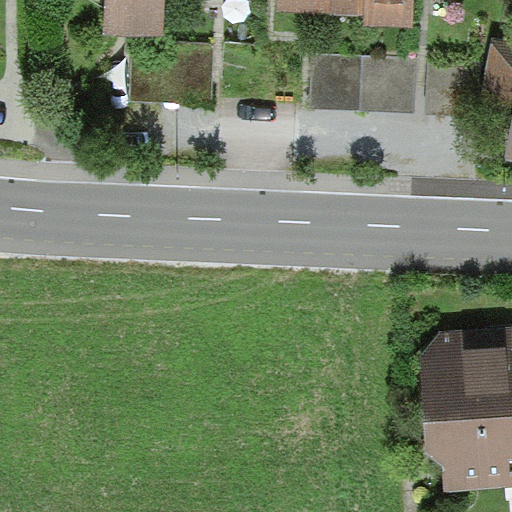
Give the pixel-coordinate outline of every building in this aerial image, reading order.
[(108,0),(108,41),(162,41),(162,0),(108,0)] [(280,0),(280,18),(367,20),(367,28),(414,29),(414,0),(280,0)] [(215,48),(134,47),(133,104),(214,105),(215,48)] [(511,165),(511,50),(494,48),(484,105),(511,109),(511,155),(510,166),(511,165)] [(417,57),(311,56),(310,112),(416,114),(417,57)] [(483,64),(430,62),(428,120),(481,122),(483,64)] [(437,471),(511,468),(511,328),(432,331),(437,471)]
